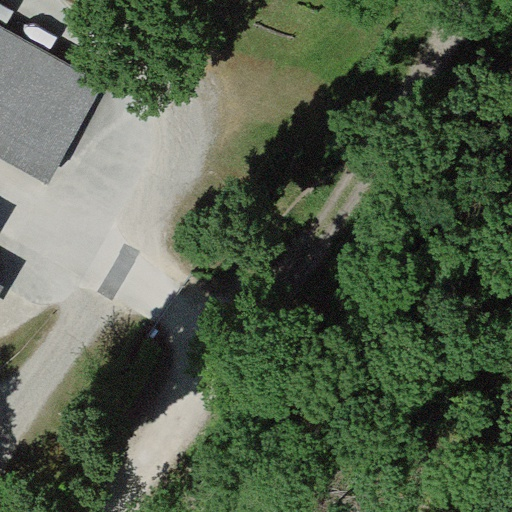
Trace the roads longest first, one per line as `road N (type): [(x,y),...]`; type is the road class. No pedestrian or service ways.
road 1 (track): [(1,435),(131,240),(172,155),(174,94),(159,41),(126,0)]
road 2 (track): [(106,511),(226,338)]
road 3 (track): [(116,262),(226,338)]
